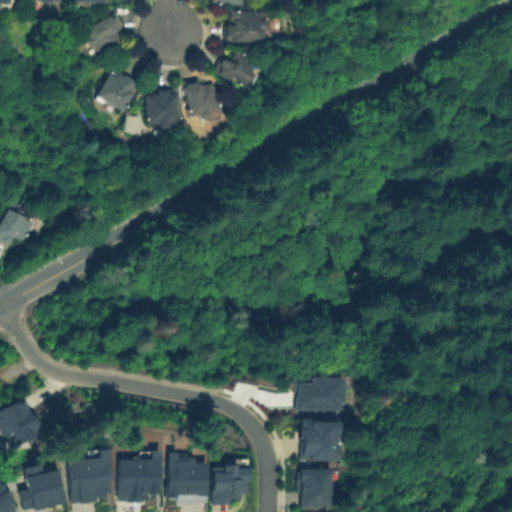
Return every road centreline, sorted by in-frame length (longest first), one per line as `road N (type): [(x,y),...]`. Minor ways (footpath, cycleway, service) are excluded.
road 1 (residential): [(1,303),(25,352),(55,373),(219,398),(246,413),(267,440),(272,511)]
road 2 (secondary): [(330,111),(0,303)]
road 3 (secondary): [(511,2),(330,111)]
